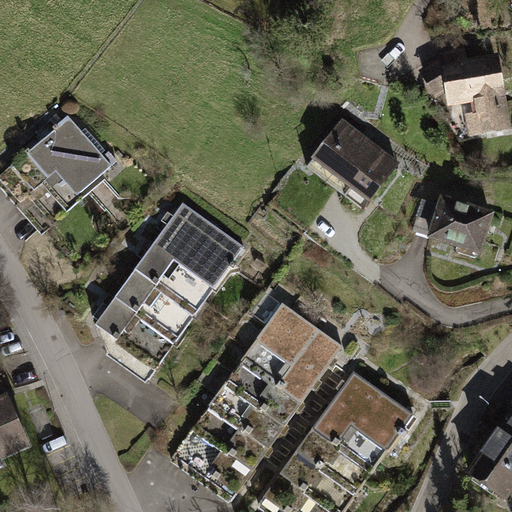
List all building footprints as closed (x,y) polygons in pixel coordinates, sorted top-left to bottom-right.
[(466,49),(438,53),(440,60),(419,72),(434,99),(445,93),(447,108),(476,103),(477,113),(468,114),(471,140),(511,132),(500,57),(468,62),(466,49)] [(117,171),(68,116),(0,174),(0,184),(42,239),(117,171)] [(339,121),(308,160),(369,206),(398,165),(339,121)] [(440,198),(427,243),(480,258),(493,215),(440,198)] [(180,206),(94,327),(154,374),(244,250),(180,206)] [(265,291),(253,313),(270,322),(282,300),(265,291)] [(343,349),(283,305),(171,462),(228,506),(343,349)] [(347,511),(416,419),(355,375),(260,504),(272,511),(347,511)] [(0,462),(36,446),(13,395),(0,400),(0,462)] [(511,413),(470,476),(511,503),(511,501),(511,413)]
